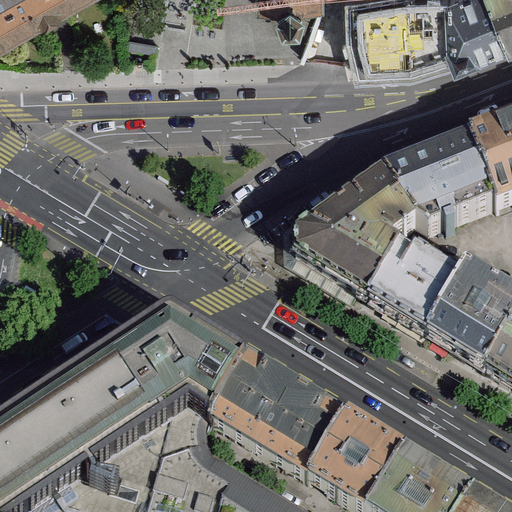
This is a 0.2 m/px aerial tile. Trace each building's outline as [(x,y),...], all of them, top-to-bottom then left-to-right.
[(0,0),(0,26),(4,35),(66,0),(0,0)] [(258,0),(258,10),(278,10),(285,27),(302,27),(308,9),(326,9),(325,0),(258,0)] [(509,35),(495,0),(451,0),(453,40),(459,55),(509,35)] [(511,0),(495,0),(509,35),(511,33),(511,0)] [(511,130),(490,139),(469,147),(495,214),(496,218),(511,211),(511,130)] [(495,214),(469,147),(383,181),(417,232),(428,240),(444,234),(447,241),(457,237),(455,230),(495,214)] [(385,243),(394,248),(417,232),(383,181),(297,244),(298,264),(369,307),(399,258),(382,247),(385,243)] [(413,266),(399,258),(369,307),(430,342),(461,288),(415,260),(413,266)] [(511,307),(466,280),(461,288),(430,342),(487,378),(511,337),(511,307)] [(247,369),(171,322),(59,395),(0,433),(0,511),(44,511),(88,483),(175,426),(191,416),(211,428),(247,369)] [(511,337),(487,378),(511,392),(511,337)] [(309,487),(344,427),(247,369),(211,428),(309,487)] [(208,437),(211,428),(191,416),(175,426),(155,503),(151,511),(298,511),(222,466),(212,456),(208,446),(208,437)] [(88,483),(155,503),(175,426),(88,483)] [(350,511),(374,511),(404,463),(344,427),(309,487),(350,511)] [(466,511),(472,503),(404,463),(374,511),(466,511)] [(151,511),(155,503),(88,483),(44,511),(151,511)] [(486,511),(472,503),(466,511),(486,511)]
